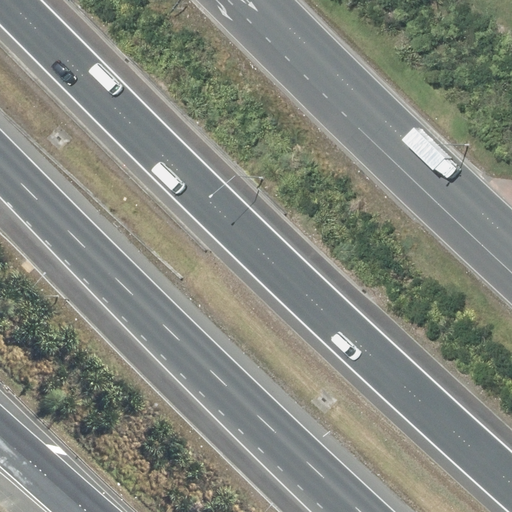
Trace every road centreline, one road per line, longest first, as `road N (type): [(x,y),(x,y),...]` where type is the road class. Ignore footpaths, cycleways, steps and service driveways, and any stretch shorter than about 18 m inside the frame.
road 1 (motorway): [(3,0),(387,375),(511,486)]
road 2 (motorway): [(347,511),(0,169)]
road 3 (trunk): [(267,0),(511,234)]
